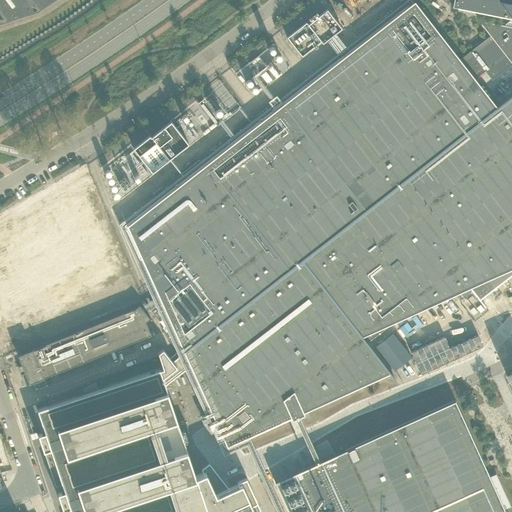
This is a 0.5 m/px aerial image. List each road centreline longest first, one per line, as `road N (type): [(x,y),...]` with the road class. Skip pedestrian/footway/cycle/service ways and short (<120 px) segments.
road 1 (unclassified): [(0,188),(175,78),(277,0)]
road 2 (secondary): [(0,117),(178,0)]
road 3 (secondary): [(153,0),(0,100)]
road 4 (unclassified): [(0,498),(21,482),(24,467),(0,392)]
